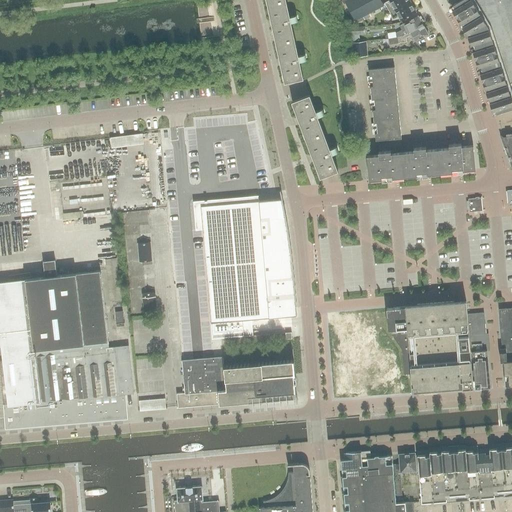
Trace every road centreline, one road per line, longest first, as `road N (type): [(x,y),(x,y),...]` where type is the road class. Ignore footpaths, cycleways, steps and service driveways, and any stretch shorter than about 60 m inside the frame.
road 1 (residential): [(314,410),(0,438)]
road 2 (unclassified): [(0,129),(272,97)]
road 3 (unclassified): [(314,410),(297,205)]
road 4 (residential): [(297,201),(498,181)]
road 5 (residential): [(498,181),(467,53),(435,0)]
